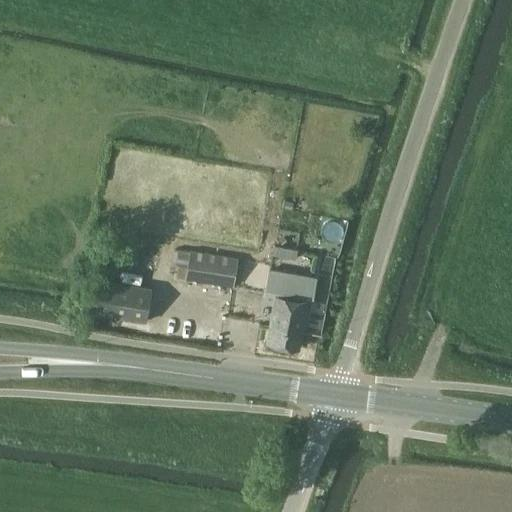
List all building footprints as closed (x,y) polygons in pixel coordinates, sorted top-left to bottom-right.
[(276,237),(297,237),(296,259),(329,260),(330,244),(322,243),(322,226),(277,224),(276,237)] [(178,265),(176,278),(215,284),(222,285),(233,287),(234,281),(237,260),(238,258),(234,258),(228,257),(190,251),(187,267),(178,265)] [(268,269),(263,296),(275,298),(272,311),(305,318),(306,318),(308,318),(310,303),(312,303),(312,298),(316,277),(314,277),(268,269)] [(144,320),(149,287),(98,278),(92,312),(144,320)] [(269,324),(265,344),(266,344),(272,346),(276,346),(293,349),(299,350),(300,348),(302,336),(303,329),(305,318),(272,311),(271,311),(269,324)]
